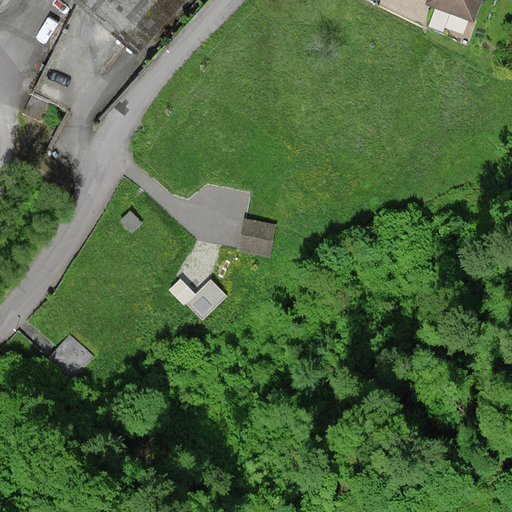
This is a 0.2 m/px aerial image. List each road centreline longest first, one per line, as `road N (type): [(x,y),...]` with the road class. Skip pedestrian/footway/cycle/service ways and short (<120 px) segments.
road 1 (unclassified): [(87,199),(116,129),(229,0)]
road 2 (unclassified): [(87,199),(0,325)]
